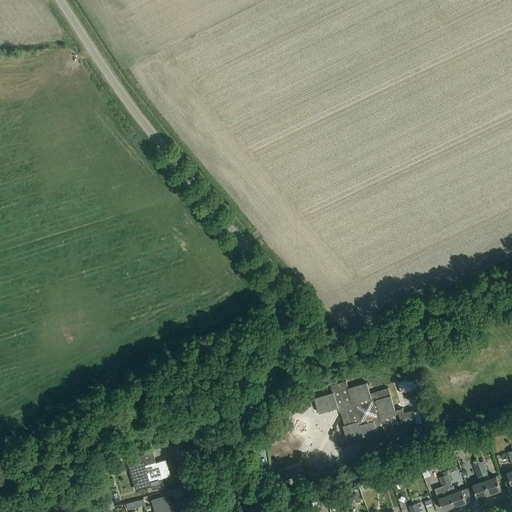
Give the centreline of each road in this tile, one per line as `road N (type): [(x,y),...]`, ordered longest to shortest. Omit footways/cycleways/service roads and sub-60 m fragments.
road 1 (unclassified): [(253,434),(252,410),(285,336),(275,285),(120,92),(60,0)]
road 2 (residential): [(195,511),(182,455),(253,434)]
